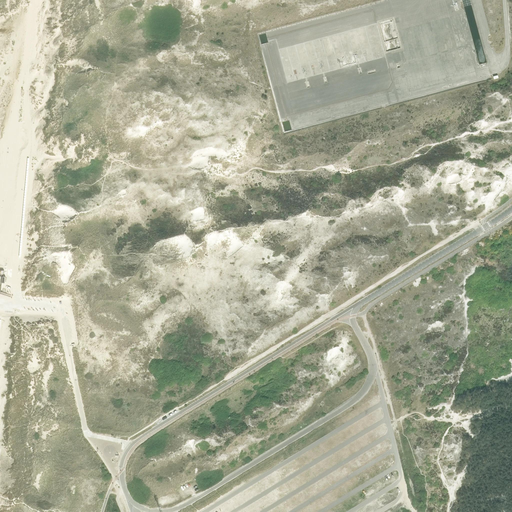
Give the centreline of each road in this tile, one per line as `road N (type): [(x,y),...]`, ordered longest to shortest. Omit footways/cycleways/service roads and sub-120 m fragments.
road 1 (tertiary): [(358,304),(130,445),(120,468),(126,494),(154,511)]
road 2 (tertiary): [(165,511),(361,395),(372,364),(352,318),(356,307)]
road 3 (unknown): [(511,375),(456,391),(470,351),(464,280),(477,266),(511,260)]
road 4 (tertiary): [(358,304),(511,208)]
